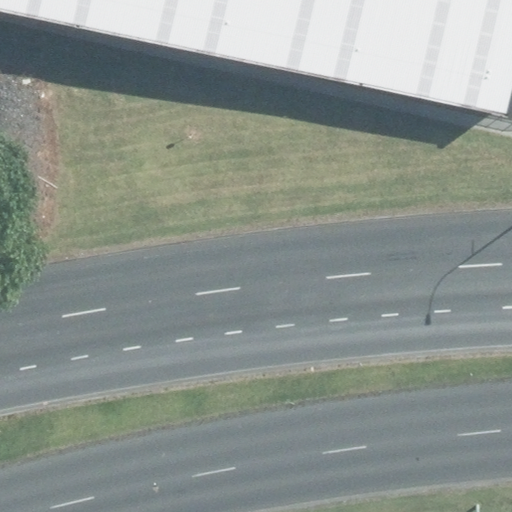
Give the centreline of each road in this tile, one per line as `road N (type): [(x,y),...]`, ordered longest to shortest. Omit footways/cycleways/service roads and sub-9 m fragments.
road 1 (primary): [(0,331),(249,300),(511,280)]
road 2 (primary): [(511,428),(360,442),(27,511)]
